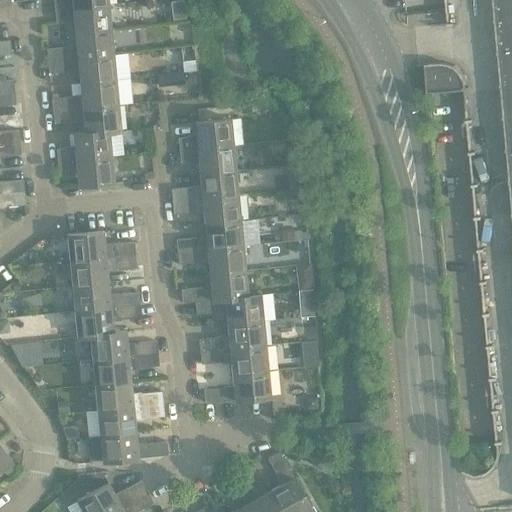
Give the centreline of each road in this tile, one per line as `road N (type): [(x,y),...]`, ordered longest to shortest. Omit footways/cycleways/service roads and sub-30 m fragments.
road 1 (tertiary): [(344,0),(375,52),(408,158),(443,490)]
road 2 (residential): [(305,434),(206,435),(183,426),(148,199),(49,210)]
road 3 (residential): [(49,210),(31,12)]
road 4 (residential): [(8,511),(37,487),(44,460),(37,428),(0,380)]
